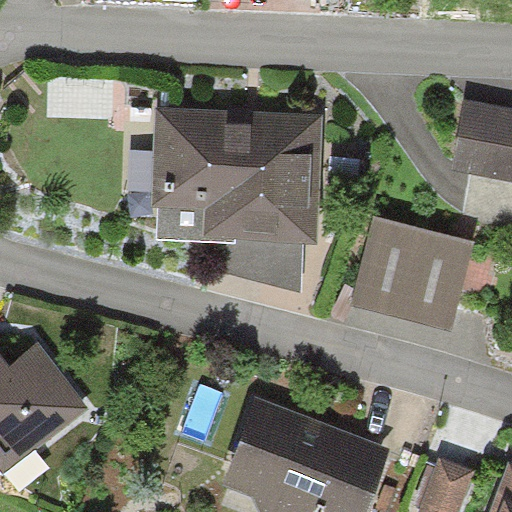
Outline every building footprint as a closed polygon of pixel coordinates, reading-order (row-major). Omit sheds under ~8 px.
[(511,106),(464,97),(460,112),(451,152),(511,164),(511,106)] [(310,114),(153,109),(151,197),(202,199),(201,219),(223,219),(293,221),(307,222),(310,114)] [(291,282),(293,221),(223,219),(222,268),(291,282)] [(0,462),(76,410),(29,340),(0,343),(0,462)] [(351,511),(377,447),(251,398),(224,466),(255,478),(266,511),(351,511)] [(439,458),(418,511),(451,511),(468,469),(439,458)] [(511,511),(511,470),(505,468),(490,511),(511,511)]
